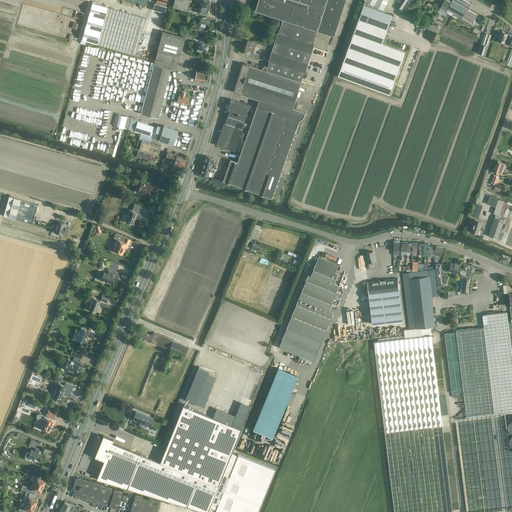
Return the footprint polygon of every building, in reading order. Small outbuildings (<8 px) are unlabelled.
[(191,12),(193,7),(189,6),(190,0),(174,0),(172,7),(191,12)] [(243,63),(234,92),(259,100),(292,110),(293,108),(295,108),(298,101),(295,100),(302,79),(304,72),(317,30),(334,36),(345,0),(258,0),(255,11),(283,19),(279,32),(278,31),(268,61),(269,61),(268,66),(265,66),(263,67),(256,64),(255,66),(255,67),(243,63)] [(365,0),(365,1),(343,62),(338,76),(389,95),(405,52),(382,44),(387,29),(389,25),(392,15),(383,11),(388,0),(365,0)] [(400,0),(400,2),(397,7),(401,9),(403,7),(406,9),(410,0),(409,0),(400,0)] [(448,0),(444,0),(440,7),(446,10),(451,1),(448,0)] [(446,10),(445,12),(460,21),(462,18),(472,23),(477,15),(468,10),(472,4),(464,0),(452,0),(451,1),(446,10)] [(145,18),(92,2),(82,39),(135,55),(145,18)] [(165,12),(167,6),(154,2),(153,9),(165,12)] [(193,7),(191,12),(191,13),(195,14),(196,11),(207,14),(208,11),(209,10),(209,9),(209,8),(209,7),(199,5),(198,8),(194,7),(193,10),(192,9),(193,7)] [(412,14),(414,15),(416,12),(414,11),(414,9),(409,6),(406,11),(412,14)] [(81,18),(83,12),(77,10),(75,16),(81,18)] [(200,16),(200,17),(198,16),(198,20),(199,20),(199,22),(209,25),(210,19),(200,16)] [(416,24),(418,25),(436,31),(438,27),(418,19),(416,24)] [(181,49),(183,41),(184,37),(162,31),(158,49),(155,60),(177,66),(180,55),(179,55),(181,49)] [(499,41),(504,43),(508,34),(501,31),(499,36),(495,34),(493,40),(499,43),(499,41)] [(485,33),(478,53),(484,55),(491,35),(485,33)] [(208,43),(204,42),(204,41),(199,40),(197,48),(197,50),(197,51),(200,51),(201,51),(201,49),(206,50),(208,43)] [(256,43),(248,40),(246,47),(244,46),(242,51),(244,52),(244,53),(258,58),(259,54),(253,53),(255,46),(261,48),(262,45),(256,43)] [(170,69),(175,70),(177,66),(155,60),(154,64),(141,113),(157,118),(170,69)] [(195,79),(194,79),(203,81),(203,82),(205,82),(206,81),(208,82),(209,78),(207,78),(208,73),(207,73),(208,72),(204,71),(204,73),(200,72),(200,70),(198,70),(197,69),(196,70),(197,70),(196,72),(195,79)] [(179,93),(177,101),(187,104),(189,97),(185,96),(186,92),(182,90),(181,93),(179,93)] [(230,110),(225,123),(217,145),(223,147),(223,146),(228,148),(228,149),(234,151),(242,128),(246,115),(250,106),(237,101),(231,99),(227,109),(230,110)] [(230,160),(223,180),(272,198),(275,191),(276,191),(276,193),(278,194),(279,192),(280,193),(285,177),(280,175),(286,157),(289,158),(296,138),(293,137),(299,120),(303,118),(305,112),(295,108),(293,108),(292,110),(259,100),(238,162),(231,160),(230,160)] [(127,116),(124,128),(127,128),(128,129),(128,128),(130,129),(130,131),(137,133),(138,132),(159,139),(159,140),(173,144),(177,130),(163,125),(163,127),(157,125),(156,127),(138,121),(134,120),(134,118),(127,116)] [(142,140),(139,139),(136,147),(139,148),(139,149),(143,151),(143,153),(138,151),(136,157),(141,158),(141,157),(147,159),(146,161),(155,164),(157,156),(161,146),(142,140)] [(171,163),(183,167),(186,157),(178,155),(178,153),(175,152),(175,154),(167,152),(166,157),(172,159),(171,163)] [(202,164),(199,172),(208,175),(210,169),(215,170),(218,160),(214,158),(206,156),(204,164),(202,164)] [(498,161),(494,171),(502,173),(505,164),(498,161)] [(491,182),(496,184),(498,185),(500,180),(498,179),(498,177),(494,175),(491,182)] [(151,189),(154,190),(157,183),(147,179),(145,183),(141,181),(137,191),(148,196),(151,189)] [(9,196),(3,215),(32,224),(38,204),(9,196)] [(487,204),(496,206),(494,213),(499,215),(504,201),(498,199),(498,198),(490,196),(487,204)] [(476,204),(473,215),(478,217),(482,205),(476,204)] [(133,224),(135,218),(141,220),(143,215),(137,212),(137,213),(129,209),(125,221),(133,224)] [(495,217),(488,236),(498,239),(504,220),(495,217)] [(480,229),(482,222),(474,219),(470,231),(478,234),(480,229)] [(66,235),(68,228),(64,227),(65,223),(58,221),(54,232),(62,234),(66,235)] [(127,248),(130,239),(115,233),(113,238),(117,239),(116,243),(115,242),(113,243),(111,248),(112,250),(122,254),(125,247),(127,248)] [(251,248),(257,250),(259,245),(253,242),(251,248)] [(424,244),(424,255),(433,255),(432,247),(429,247),(429,244),(424,244)] [(435,251),(434,255),(440,257),(441,253),(443,248),(436,246),(435,251)] [(372,261),(375,261),(373,251),(366,253),(368,262),(369,262),(369,266),(373,265),(372,261)] [(338,265),(329,262),(318,257),(316,264),(315,264),(312,273),(309,272),(289,323),(279,347),(314,361),(323,337),(324,337),(333,313),(329,311),(338,287),(333,285),(338,273),(335,272),(338,265)] [(113,261),(110,266),(116,270),(119,264),(113,261)] [(469,293),(472,272),(474,273),(476,268),(473,267),(473,266),(468,265),(463,263),(462,266),(455,264),(450,263),(448,270),(460,274),(462,275),(460,292),(469,293)] [(405,338),(374,341),(385,431),(442,424),(431,335),(430,326),(435,325),(432,296),(439,295),(436,271),(436,269),(403,273),(409,329),(404,329),(405,338)] [(114,278),(117,279),(119,275),(108,270),(107,273),(104,272),(101,279),(112,284),(114,278)] [(398,279),(398,278),(385,280),(380,280),(380,281),(367,282),(368,282),(369,292),(373,324),(403,321),(399,289),(399,288),(398,279)] [(106,303),(108,299),(101,296),(100,301),(93,298),(88,309),(95,312),(99,305),(105,308),(107,304),(106,303)] [(511,355),(507,312),(482,315),(484,327),(456,330),(467,417),(511,411),(511,355)] [(92,338),(94,333),(89,331),(81,328),(76,339),(84,342),(87,336),(92,338)] [(185,354),(187,348),(172,341),(173,340),(153,332),(152,335),(135,328),(132,334),(138,337),(138,339),(141,340),(143,338),(150,341),(165,348),(164,350),(169,352),(170,350),(184,355),(186,356),(187,355),(185,354)] [(72,348),(71,351),(70,354),(71,355),(74,356),(73,359),(72,361),(68,359),(64,368),(71,371),(70,375),(74,376),(78,366),(81,367),(82,363),(77,361),(79,358),(81,359),(83,353),(72,348)] [(205,407),(215,375),(213,374),(214,371),(197,366),(186,400),(185,399),(184,405),(189,406),(190,402),(205,407)] [(276,367),(254,430),(274,437),(296,374),(276,367)] [(58,383),(56,386),(52,398),(59,401),(62,393),(69,396),(73,386),(66,383),(65,385),(58,383)] [(103,435),(94,456),(104,460),(96,478),(127,488),(207,511),(209,506),(215,509),(221,511),(256,511),(274,469),(238,454),(237,454),(231,452),(233,447),(241,429),(183,405),(166,446),(159,462),(141,454),(112,442),(113,439),(103,435)] [(46,415),(48,416),(54,418),(57,412),(54,411),(48,409),(46,415)] [(132,420),(136,421),(135,424),(141,426),(143,424),(149,426),(152,418),(144,414),(143,415),(136,412),(132,420)] [(466,511),(489,511),(511,509),(511,451),(508,452),(504,415),(454,421),(466,511)] [(44,416),(43,420),(41,419),(40,422),(39,422),(38,425),(38,426),(37,427),(40,428),(49,432),(52,424),(54,425),(56,421),(44,416)] [(35,448),(37,442),(31,439),(29,445),(35,448)] [(31,449),(30,452),(26,451),(24,457),(25,459),(31,461),(32,458),(39,461),(42,453),(45,454),(47,449),(41,447),(40,449),(36,448),(35,451),(31,449)] [(32,474),(29,480),(43,486),(45,482),(46,481),(46,480),(46,479),(45,479),(44,479),(32,474)] [(92,501),(92,503),(96,504),(97,502),(117,509),(123,490),(81,478),(77,479),(78,481),(75,482),(76,487),(73,487),(76,496),(92,501)] [(41,490),(43,486),(29,480),(27,487),(39,491),(39,492),(40,493),(41,492),(41,491),(41,490)] [(21,500),(26,502),(35,506),(37,501),(38,501),(38,500),(38,499),(37,498),(36,499),(24,494),(21,500)] [(153,511),(157,502),(135,495),(129,511),(153,511)] [(81,511),(83,510),(83,509),(79,507),(78,510),(74,509),(75,506),(72,505),(64,501),(62,506),(75,511),(81,511)] [(22,511),(24,511),(25,510),(25,509),(31,511),(30,511),(33,511),(33,510),(35,506),(26,502),(23,508),(20,506),(18,510),(20,511),(22,511)]
